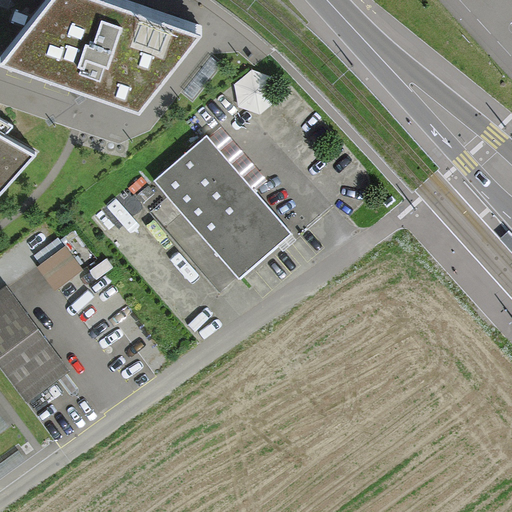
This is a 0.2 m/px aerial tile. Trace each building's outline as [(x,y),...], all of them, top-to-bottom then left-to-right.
[(0,0),(0,55),(5,57),(51,0),(0,0)] [(211,23),(142,0),(51,0),(5,57),(141,107),(211,23)] [(284,96),(267,65),(237,81),(254,112),(284,96)] [(0,129),(0,193),(37,153),(0,129)] [(293,235),(207,139),(156,184),(242,280),(287,240),(293,235)] [(53,292),(83,270),(64,244),(34,266),(53,292)] [(70,368),(8,284),(0,289),(0,363),(26,400),(58,377),(70,368)]
